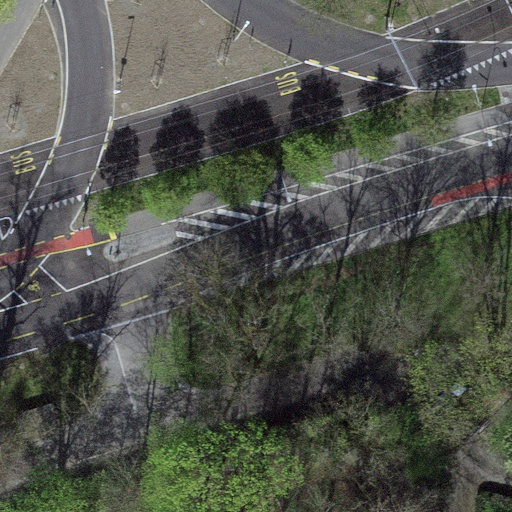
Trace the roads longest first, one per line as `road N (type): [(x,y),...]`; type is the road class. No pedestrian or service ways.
road 1 (primary): [(0,325),(325,216),(511,166)]
road 2 (primary): [(0,275),(53,205),(85,121),(91,73),(79,0)]
road 3 (primary): [(511,61),(396,61),(301,33),(244,0)]
